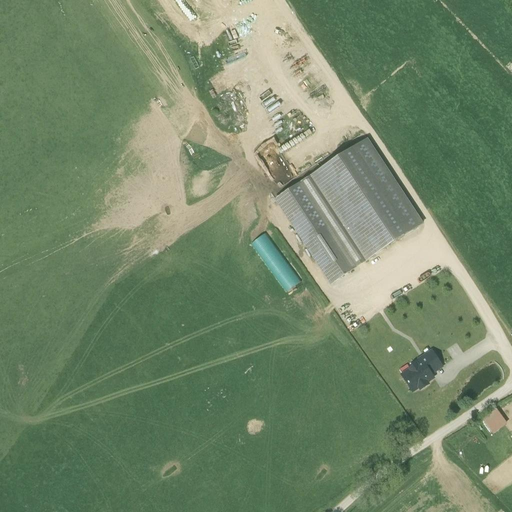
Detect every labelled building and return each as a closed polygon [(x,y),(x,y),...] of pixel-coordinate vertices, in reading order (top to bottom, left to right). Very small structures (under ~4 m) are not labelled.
[(285,152),(307,139),(302,131),(281,145),(285,152)] [(340,161),(308,182),(366,267),(397,245),(424,227),(367,142),(340,161)] [(349,278),(366,267),(308,182),(292,193),(274,205),(332,290),(349,278)] [(272,193),(275,198),(293,188),(291,183),(272,193)] [(419,361),(422,365),(423,364),(430,375),(442,368),(432,352),(419,361)] [(423,364),(422,365),(418,367),(417,366),(411,370),(412,372),(403,378),(413,392),(420,388),(421,390),(428,385),(427,383),(433,379),(430,375),(423,364)] [(501,411),(485,419),(492,434),(508,426),(501,411)]
